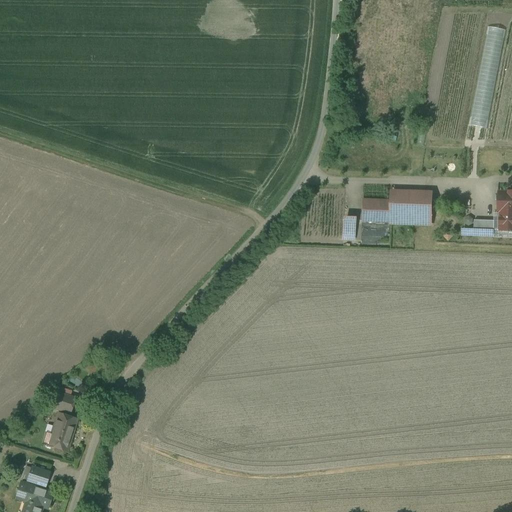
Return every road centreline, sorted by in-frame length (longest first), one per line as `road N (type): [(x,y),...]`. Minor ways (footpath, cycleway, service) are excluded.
road 1 (unclassified): [(71,511),(117,390),(277,213),(311,159),(325,114),(337,0)]
road 2 (track): [(266,224),(0,133)]
